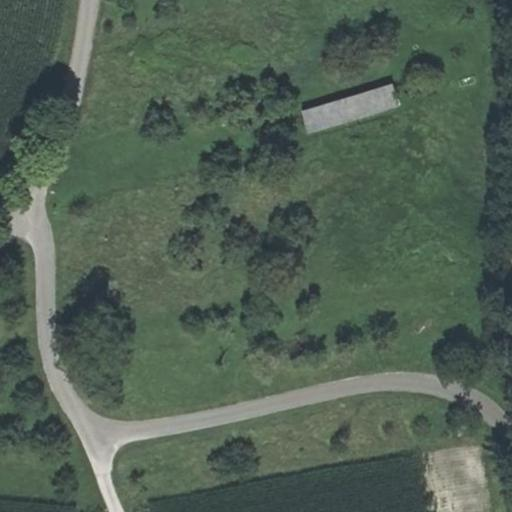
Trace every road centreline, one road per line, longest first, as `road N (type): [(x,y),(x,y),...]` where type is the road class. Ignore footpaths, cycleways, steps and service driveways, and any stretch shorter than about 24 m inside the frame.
road 1 (unclassified): [(511,436),(454,386),(402,376),(91,434),(59,384),(49,350),(44,239),(24,202)]
road 2 (track): [(88,0),(63,130),(0,230)]
